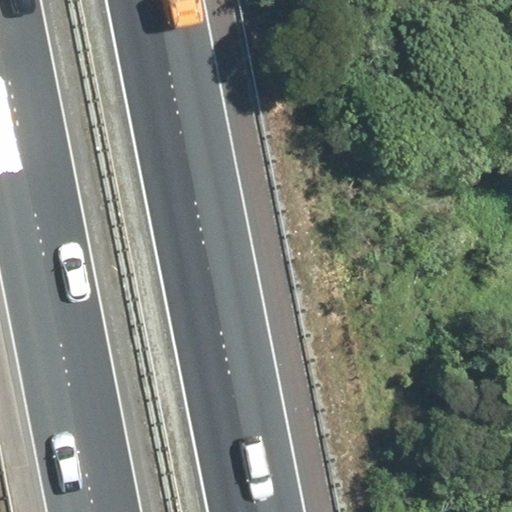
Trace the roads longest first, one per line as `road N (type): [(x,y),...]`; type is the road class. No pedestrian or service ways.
road 1 (motorway): [(157,0),(258,511)]
road 2 (motorway): [(97,511),(0,6)]
